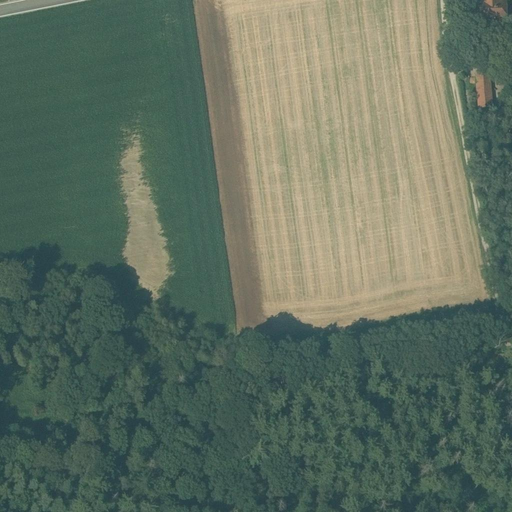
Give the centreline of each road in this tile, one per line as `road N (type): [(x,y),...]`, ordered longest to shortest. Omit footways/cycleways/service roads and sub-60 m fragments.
road 1 (track): [(0,454),(79,446),(95,438),(117,396),(237,360),(328,358),(449,330),(501,327)]
road 2 (track): [(102,428),(192,401),(379,390),(511,353)]
road 3 (track): [(446,0),(501,327)]
